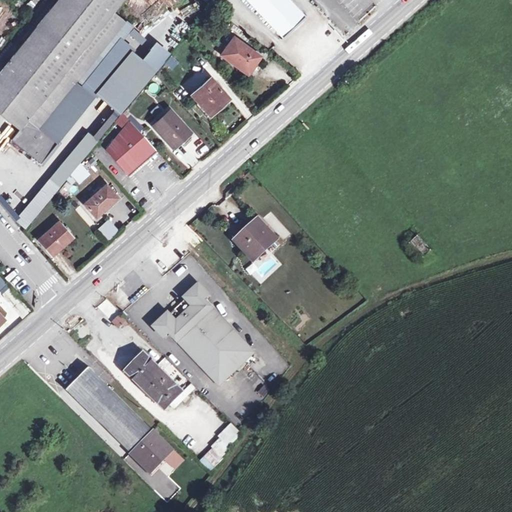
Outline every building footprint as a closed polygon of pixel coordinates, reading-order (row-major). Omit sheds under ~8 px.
[(112,12),(121,0),(56,0),(0,71),(0,115),(19,130),(11,140),(41,163),(56,144),(38,130),(124,21),(112,12)] [(305,17),(288,0),(246,0),(283,38),(305,17)] [(196,22),(205,29),(218,13),(209,6),(196,22)] [(260,57),(233,38),(220,56),(247,75),(260,57)] [(156,69),(165,56),(158,51),(149,64),(156,69)] [(210,109),(213,113),(227,100),(209,79),(191,96),(206,112),(210,109)] [(88,133),(85,131),(14,220),(25,229),(115,117),(107,110),(88,133)] [(153,126),(172,148),(189,132),(170,110),(153,126)] [(126,117),(115,128),(121,135),(133,124),(126,117)] [(128,175),(156,150),(133,124),(121,135),(106,150),(128,175)] [(91,152),(81,164),(87,170),(97,159),(91,152)] [(77,181),(87,170),(81,164),(71,176),(77,181)] [(69,194),(77,195),(79,186),(70,185),(69,194)] [(117,198),(105,185),(83,204),(95,217),(117,198)] [(0,207),(12,220),(17,215),(0,196),(0,207)] [(96,229),(107,241),(118,231),(107,219),(96,229)] [(278,239),(259,219),(236,240),(255,260),(278,239)] [(72,238),(59,222),(38,240),(51,256),(72,238)] [(432,250),(418,235),(410,243),(423,258),(432,250)] [(183,317),(176,309),(157,326),(166,335),(170,332),(220,385),(254,352),(204,299),(208,296),(199,287),(181,304),(189,312),(183,317)] [(110,320),(117,329),(126,322),(120,313),(110,320)] [(134,363),(145,352),(143,350),(124,368),(129,373),(137,366),(134,363)] [(184,391),(145,352),(134,363),(137,366),(129,373),(166,409),(184,391)] [(172,450),(153,431),(90,368),(88,371),(69,390),(80,402),(132,453),(150,471),(172,450)] [(201,454),(212,465),(243,435),(232,424),(201,454)] [(168,476),(183,461),(174,451),(158,466),(168,476)] [(163,500),(178,494),(172,480),(157,486),(163,500)]
